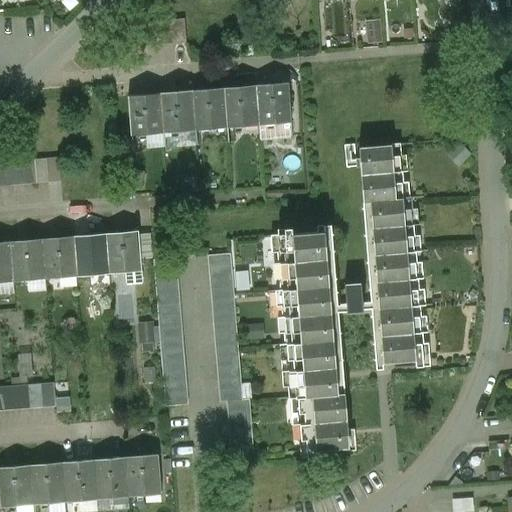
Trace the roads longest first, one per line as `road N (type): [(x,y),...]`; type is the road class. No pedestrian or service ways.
road 1 (residential): [(376,511),(439,460),(481,389),(499,326),(485,0)]
road 2 (residential): [(108,0),(0,104)]
